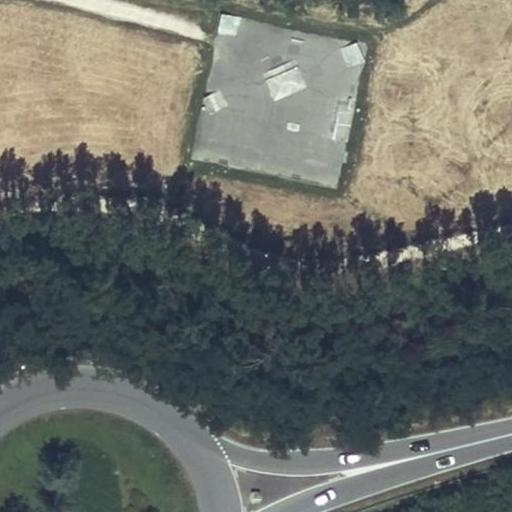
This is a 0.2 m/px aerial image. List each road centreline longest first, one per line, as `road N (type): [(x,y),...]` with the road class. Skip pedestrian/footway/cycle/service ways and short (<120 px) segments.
road 1 (secondary): [(461,446),(290,462),(192,441)]
road 2 (primary): [(192,441),(142,400),(112,390),(48,389),(0,411)]
road 3 (secondary): [(283,511),(461,446)]
